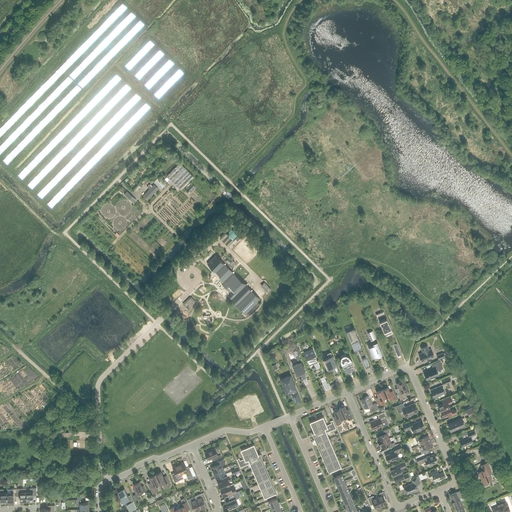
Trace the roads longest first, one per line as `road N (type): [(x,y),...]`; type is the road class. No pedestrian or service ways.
road 1 (residential): [(108,482),(97,384),(155,324)]
road 2 (residential): [(438,491),(451,486),(454,472),(406,369)]
road 3 (residential): [(396,509),(347,393)]
